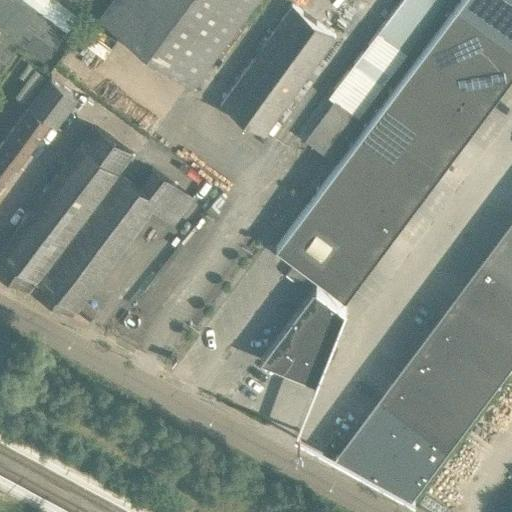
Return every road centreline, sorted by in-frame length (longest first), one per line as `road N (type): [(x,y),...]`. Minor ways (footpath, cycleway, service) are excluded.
road 1 (unclassified): [(374,511),(0,308)]
road 2 (unknown): [(511,159),(292,467)]
